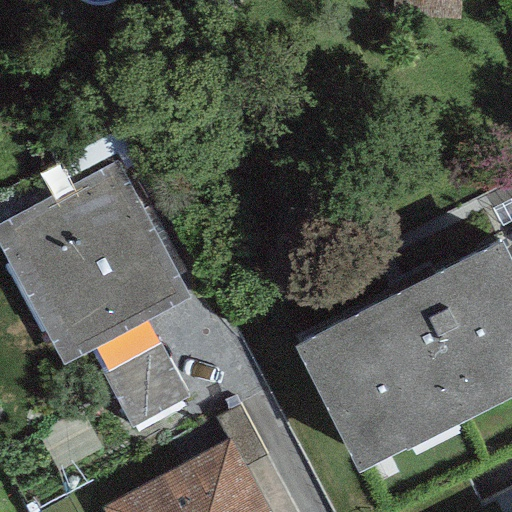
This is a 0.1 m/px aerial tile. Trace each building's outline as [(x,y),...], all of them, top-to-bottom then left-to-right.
[(459,0),(392,0),(392,12),(459,16),(459,0)] [(117,157),(0,219),(0,245),(63,361),(90,346),(145,317),(190,293),(117,157)] [(511,258),(499,234),(291,339),(355,465),(511,385),(511,258)] [(102,368),(157,338),(145,317),(90,346),(102,368)] [(157,338),(102,368),(131,423),(187,395),(157,338)] [(271,511),(230,436),(102,506),(104,511),(271,511)]
